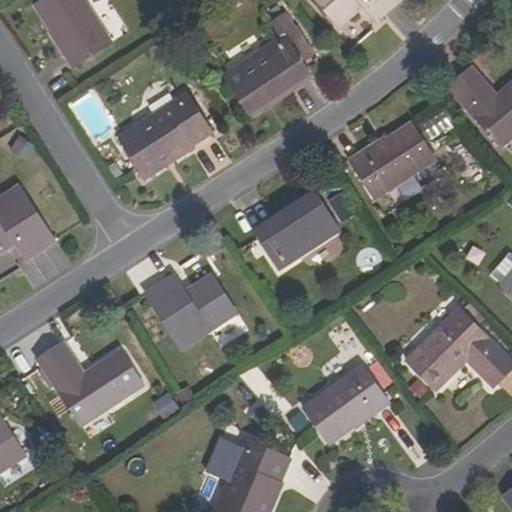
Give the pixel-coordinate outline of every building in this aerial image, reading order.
[(66,49),(64,50),(72,66),(112,41),(86,0),(42,0),(36,4),(66,49)] [(317,0),(336,21),(347,11),(350,15),(363,4),(377,19),(399,0),(317,0)] [(350,15),(347,11),(336,21),(339,25),(350,15)] [(315,56),(299,32),(290,16),(279,23),(287,35),(227,75),(249,109),(288,83),(291,88),(313,73),(305,62),(315,56)] [(511,83),(498,96),(473,67),(449,87),(501,148),(511,138),(511,83)] [(252,114),(291,88),(288,83),(249,109),(252,114)] [(93,90),(68,105),(95,146),(119,131),(93,90)] [(209,135),(184,96),(116,142),(140,180),(209,135)] [(423,116),(431,136),(456,127),(449,107),(423,116)] [(366,150),(351,160),(376,200),(437,161),(413,124),(368,153),(366,150)] [(29,160),(38,145),(21,134),(12,150),(29,160)] [(0,197),(0,249),(2,252),(17,243),(28,260),(57,242),(21,185),(0,197)] [(278,216),(281,221),(320,196),(317,191),(278,216)] [(341,230),(320,196),(281,221),(278,216),(256,230),(280,270),(341,230)] [(511,271),(500,285),(511,295),(511,271)] [(200,284),(202,289),(215,281),(213,277),(200,284)] [(237,314),(215,281),(202,289),(200,284),(185,293),(175,278),(146,296),(181,351),(237,314)] [(511,362),(462,308),(407,358),(435,389),(468,359),(493,387),(511,368),(511,362)] [(64,343),(39,359),(80,427),(144,386),(122,351),(85,375),(64,343)] [(386,404),(359,365),(300,406),(325,443),(370,412),(372,414),(386,404)] [(171,391),(154,401),(164,417),(180,407),(171,391)] [(0,474),(30,455),(8,421),(0,425),(0,474)] [(265,511),(290,458),(249,440),(215,511),(265,511)]
